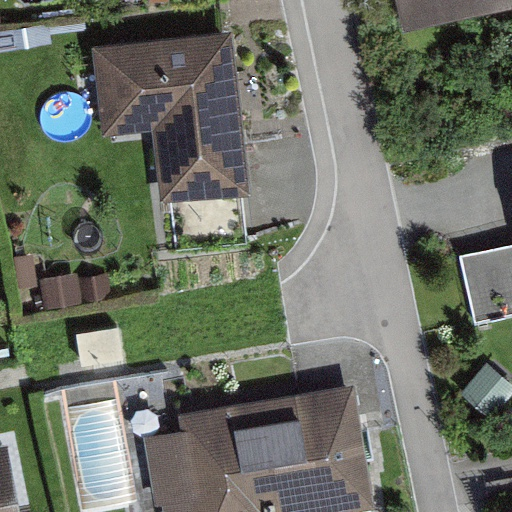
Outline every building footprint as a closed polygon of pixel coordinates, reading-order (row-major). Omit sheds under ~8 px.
[(511,0),(406,0),(410,26),(511,10),(511,0)] [(237,33),(100,43),(106,134),(162,130),(170,250),(252,245),(237,33)] [(511,242),(466,251),(480,319),(511,312),(511,242)] [(354,388),(150,420),(164,511),(355,511),(372,509),(354,388)] [(22,511),(8,434),(0,435),(0,511),(22,511)]
